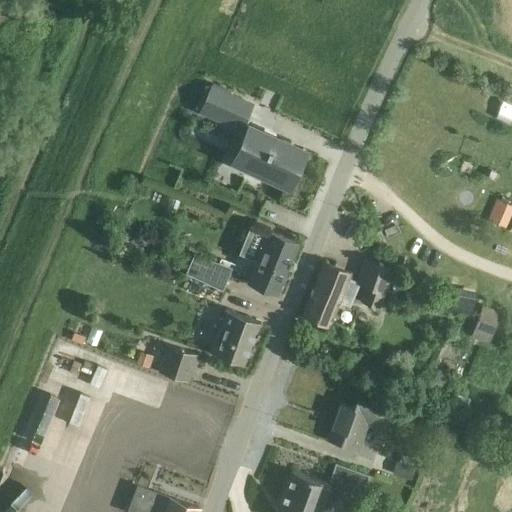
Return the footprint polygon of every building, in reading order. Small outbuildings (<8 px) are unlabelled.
[(198,111),(217,119),(228,94),(210,85),(198,111)] [(248,126),(233,160),(246,166),(260,173),(289,186),(305,152),(248,126)] [(511,204),(496,198),(488,217),(506,225),(511,210),(511,204)] [(298,242),(269,231),(247,284),(276,295),(298,242)] [(189,275),(222,291),(229,272),(196,258),(189,275)] [(361,300),(377,306),(392,268),(366,258),(357,283),(358,283),(366,286),(361,300)] [(358,283),(357,283),(347,279),(350,273),(323,262),(302,313),(329,324),(338,302),(348,306),(358,283)] [(449,291),(449,306),(476,307),(476,292),(449,291)] [(490,344),(500,313),(482,307),(472,338),(490,344)] [(225,308),(215,335),(209,351),(214,353),(245,364),(260,321),(225,308)] [(158,370),(188,381),(197,354),(167,344),(158,370)] [(138,363),(150,366),(154,355),(142,351),(138,363)] [(133,401),(142,374),(79,353),(68,383),(61,380),(55,399),(50,397),(36,438),(80,453),(86,434),(94,436),(102,412),(82,406),(89,386),(133,401)] [(352,407),(340,403),(327,440),(356,450),(365,426),(383,433),(390,412),(355,399),(352,407)] [(106,439),(115,443),(121,426),(113,423),(106,439)] [(393,475),(412,482),(416,471),(397,464),(393,475)] [(287,511),(318,511),(328,483),(291,470),(278,507),(288,511),(287,511)] [(198,511),(200,508),(137,485),(131,499),(162,511),(161,511),(198,511)]
